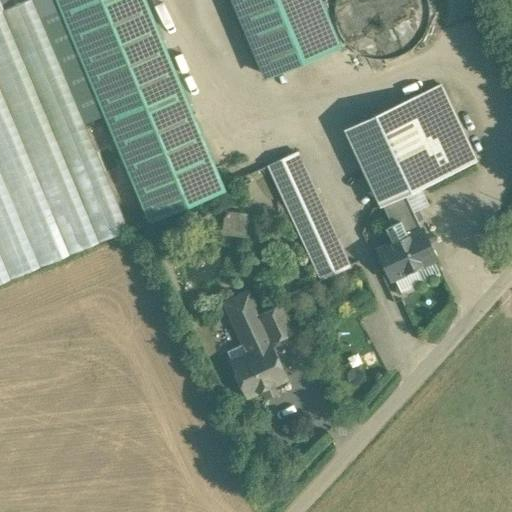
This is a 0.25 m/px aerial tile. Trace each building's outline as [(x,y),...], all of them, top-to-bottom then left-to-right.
[(0,284),(127,230),(33,0),(27,0),(4,10),(0,1),(0,284)] [(224,190),(146,0),(57,0),(150,222),(224,190)] [(340,42),(321,0),(231,0),(263,74),(340,42)] [(411,49),(420,40),(427,27),(429,13),(427,0),(335,0),(334,9),(335,22),(340,35),(348,46),(359,54),(372,58),(386,59),(399,56),(411,49)] [(441,85),(346,130),(381,204),(382,204),(404,194),(476,160),(441,85)] [(297,152),(268,166),(320,280),(350,266),(297,152)] [(404,194),(382,204),(399,240),(421,230),(404,194)] [(247,212),(227,211),(226,234),(247,234),(247,212)] [(378,250),(392,279),(435,259),(422,229),(421,230),(399,240),(378,250)] [(257,315),(259,314),(249,292),(225,303),(248,352),(269,342),(257,315)] [(296,331),(283,303),(259,314),(257,315),(269,342),(271,342),(271,343),(296,331)] [(229,361),(247,398),(288,379),(271,343),(271,342),(269,342),(248,352),(229,361)]
